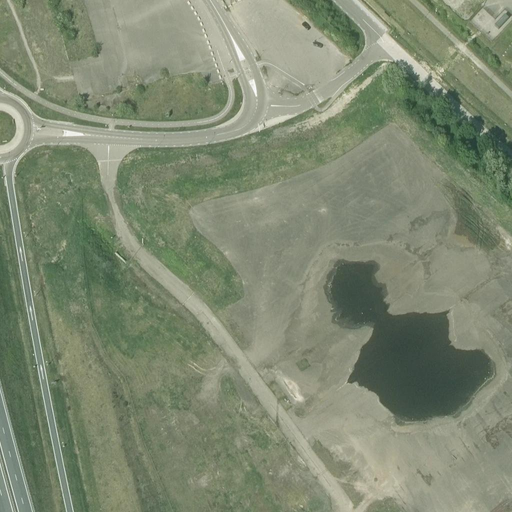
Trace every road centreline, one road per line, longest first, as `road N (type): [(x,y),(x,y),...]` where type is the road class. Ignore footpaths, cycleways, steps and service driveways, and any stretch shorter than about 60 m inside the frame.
road 1 (trunk): [(69,511),(10,155)]
road 2 (tertiary): [(91,135),(217,135),(250,122),(257,103)]
road 3 (unclassified): [(511,158),(386,43)]
road 4 (unclassified): [(257,103),(310,100),(386,43)]
